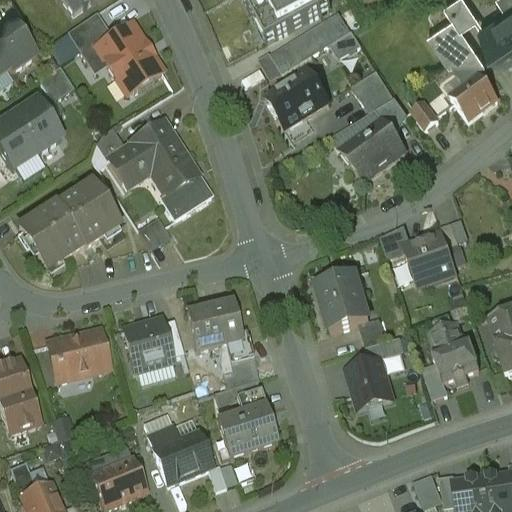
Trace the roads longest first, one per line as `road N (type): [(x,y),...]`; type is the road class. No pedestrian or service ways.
road 1 (residential): [(511,129),(410,207),(354,237),(267,262)]
road 2 (residential): [(267,262),(169,0)]
road 3 (residential): [(267,262),(53,309),(17,299)]
road 4 (residential): [(338,489),(267,262)]
road 5 (tertiary): [(511,423),(338,489)]
